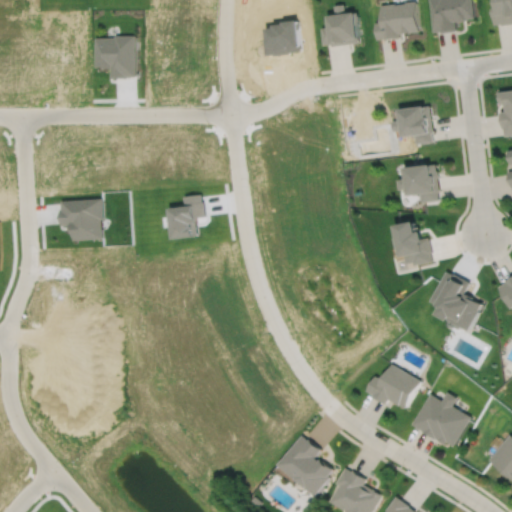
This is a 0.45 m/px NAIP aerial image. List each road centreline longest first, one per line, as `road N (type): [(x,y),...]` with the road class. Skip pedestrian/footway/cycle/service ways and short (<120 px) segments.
road 1 (residential): [(235,113),(254,257),(292,357),(354,425),(492,511)]
road 2 (residential): [(54,470),(18,422),(8,380),(9,337),(31,266),(25,120)]
road 3 (residential): [(235,113),(319,84),(511,59)]
road 4 (residential): [(0,120),(235,113)]
road 5 (residential): [(465,65),(485,232)]
